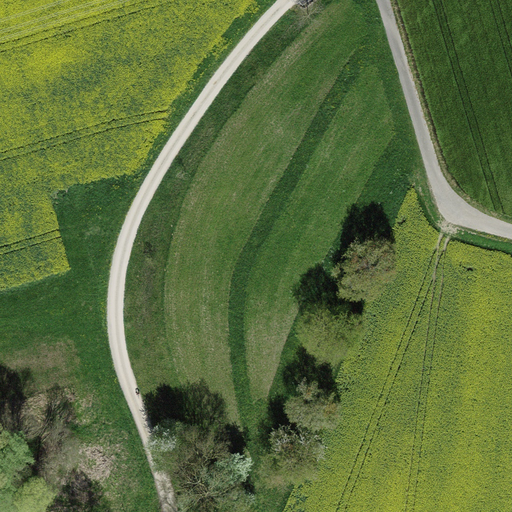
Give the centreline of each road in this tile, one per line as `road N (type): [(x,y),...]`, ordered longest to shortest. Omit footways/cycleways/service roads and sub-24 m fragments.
road 1 (track): [(165,511),(120,377),(107,271),(213,81),(293,0)]
road 2 (track): [(368,0),(418,160),(459,225),(511,240)]
